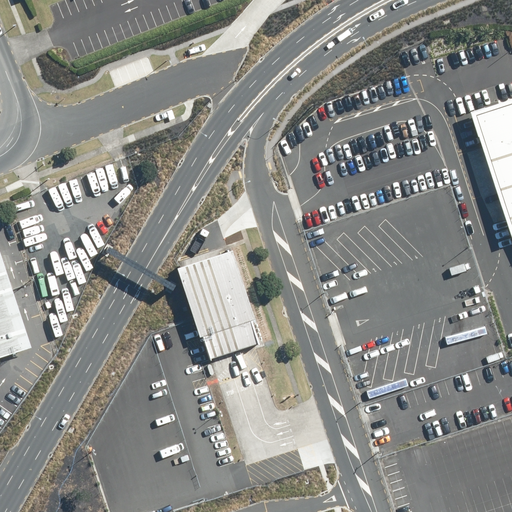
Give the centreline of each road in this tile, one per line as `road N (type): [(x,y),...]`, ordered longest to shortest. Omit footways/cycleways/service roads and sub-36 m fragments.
road 1 (tertiary): [(80,368),(214,128),(282,52),(355,0)]
road 2 (tertiary): [(80,368),(241,128),(303,71)]
road 3 (unclassified): [(264,193),(365,483)]
road 4 (unknown): [(476,212),(340,260),(375,368)]
road 5 (unclassified): [(17,123),(63,124),(204,69)]
road 6 (tertiary): [(0,509),(80,368)]
road 7 (unclassified): [(264,193),(258,137),(303,71)]
road 8 (tertiary): [(303,71),(414,0)]
